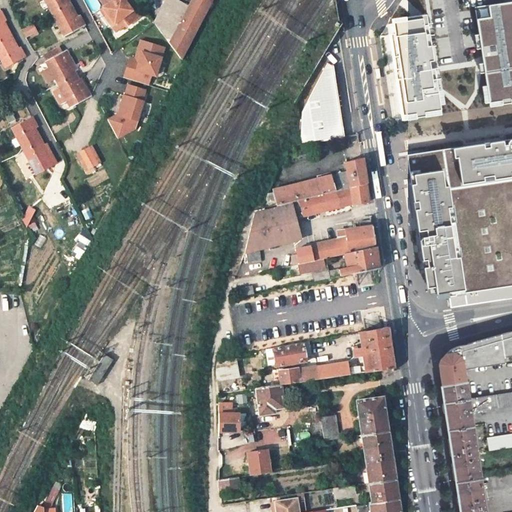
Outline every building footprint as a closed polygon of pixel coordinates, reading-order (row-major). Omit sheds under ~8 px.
[(64,0),(44,0),(63,35),(84,25),(79,16),(74,19),(64,0)] [(109,23),(114,30),(123,24),(124,26),(133,19),(128,11),(130,9),(128,5),(127,6),(124,2),(125,2),(123,0),(99,0),(104,6),(102,7),(112,21),(109,23)] [(206,0),(190,0),(189,4),(178,0),(164,0),(152,22),(171,56),(206,0)] [(511,1),(475,7),(491,108),(511,105),(511,1)] [(5,66),(20,57),(24,55),(22,51),(20,47),(18,48),(13,38),(10,40),(5,30),(7,29),(3,20),(4,20),(5,19),(3,14),(1,10),(0,10),(0,58),(5,66)] [(444,114),(429,13),(386,19),(401,121),(444,114)] [(19,27),(24,36),(31,32),(30,31),(34,29),(30,22),(19,27)] [(158,78),(165,48),(139,42),(135,59),(130,57),(125,80),(150,85),(152,77),(158,78)] [(56,46),(40,56),(43,61),(59,50),(56,46)] [(55,79),(69,106),(89,95),(85,87),(83,88),(78,78),(75,80),(70,71),(75,69),(70,60),(66,51),(46,62),(49,69),(42,72),(47,82),(55,79)] [(332,69),(324,66),(302,110),(302,114),(306,121),(301,130),(300,144),(343,138),(332,69)] [(135,130),(148,92),(128,85),(118,116),(107,120),(117,141),(135,130)] [(15,119),(10,110),(3,113),(8,122),(15,119)] [(20,144),(36,173),(55,163),(50,154),(45,156),(32,128),(36,126),(31,117),(12,127),(16,136),(12,138),(16,147),(20,144)] [(452,149),(404,156),(407,176),(405,176),(407,190),(409,189),(411,203),(410,203),(411,212),(413,211),(416,232),(418,248),(420,262),(419,262),(420,270),(421,270),(425,290),(433,289),(434,297),(435,303),(446,301),(446,299),(453,298),(453,300),(463,298),(465,309),(511,301),(511,139),(487,143),(487,142),(481,143),(481,144),(458,148),(452,149)] [(92,145),(85,149),(94,165),(102,161),(92,145)] [(85,149),(77,154),(86,170),(94,165),(85,149)] [(362,158),(344,162),(350,187),(365,183),(362,158)] [(332,191),(350,187),(346,172),(329,176),(332,191)] [(260,209),(332,191),(329,176),(274,190),(274,192),(257,191),(260,209)] [(368,201),(365,183),(350,187),(332,191),(260,209),(251,230),(243,250),(296,241),(291,217),(302,214),(302,216),(352,204),(368,201)] [(369,227),(368,221),(359,222),(359,228),(344,230),(346,237),(347,242),(342,243),(341,238),(308,244),(295,249),(297,263),(311,260),(322,258),(344,253),(347,253),(375,247),(373,232),(372,227),(369,227)] [(341,276),(344,275),(378,268),(376,259),(376,253),(375,247),(347,253),(348,259),(350,267),(347,268),(339,270),(341,276)] [(260,262),(258,251),(244,253),(246,264),(260,262)] [(324,269),(322,258),(311,260),(297,263),(300,275),(324,269)] [(312,275),(314,282),(318,281),(329,279),(327,272),(312,275)] [(251,285),(236,289),(238,297),(253,294),(251,285)] [(393,368),(389,345),(388,336),(387,328),(360,333),(361,341),(359,342),(354,345),(355,347),(351,347),(352,358),(361,356),(363,356),(365,366),(362,366),(347,369),(346,363),(277,372),(279,385),(314,379),(377,370),(393,368)] [(511,334),(509,335),(507,336),(505,336),(504,337),(502,339),(494,341),(495,342),(487,344),(481,346),(474,347),(468,349),(449,354),(449,357),(445,358),(443,360),(442,362),(441,363),(440,366),(441,371),(468,365),(474,364),(511,354),(511,334)] [(301,344),(304,357),(310,356),(308,343),(301,344)] [(304,357),(301,344),(271,349),(273,367),(305,363),(304,357)] [(449,354),(468,349),(467,344),(463,345),(459,346),(453,348),(448,351),(449,354)] [(511,357),(511,354),(474,364),(475,368),(482,367),(482,366),(484,366),(485,366),(486,367),(488,367),(487,365),(491,365),(491,366),(500,364),(499,360),(511,357)] [(112,360),(104,355),(89,380),(96,384),(112,360)] [(237,376),(233,356),(216,359),(214,369),(215,376),(216,380),(237,376)] [(441,371),(441,377),(464,373),(463,369),(468,368),(468,365),(441,371)] [(464,373),(441,377),(443,385),(466,383),(464,373)] [(444,404),(468,400),(466,383),(443,385),(441,386),(444,404)] [(283,408),(279,385),(254,388),(258,416),(269,414),(269,410),(283,408)] [(235,395),(237,404),(246,402),(244,393),(235,395)] [(511,393),(468,400),(444,404),(448,431),(473,428),(472,420),(478,419),(477,413),(511,407),(511,435),(487,440),(489,453),(511,449),(511,393)] [(355,400),(360,435),(386,431),(384,413),(381,396),(355,400)] [(228,415),(220,415),(220,429),(228,429),(228,415)] [(320,417),(324,440),(338,438),(334,415),(320,417)] [(448,431),(456,483),(480,479),(473,428),(448,431)] [(364,458),(390,454),(388,442),(386,431),(360,435),(364,458)] [(244,475),(267,473),(265,449),(242,450),(244,475)] [(392,466),(390,454),(364,458),(367,483),(394,479),(392,466)] [(239,493),(237,477),(216,480),(218,495),(239,493)] [(370,503),(397,499),(395,489),(394,479),(367,483),(370,503)] [(456,483),(459,505),(484,502),(482,488),(487,488),(487,484),(481,484),(480,479),(456,483)] [(352,485),(332,488),(333,497),(353,494),(352,485)] [(63,493),(65,511),(72,511),(70,493),(63,493)] [(297,511),(296,499),(273,502),(274,511),(297,511)] [(398,511),(397,499),(370,503),(368,503),(369,511),(398,511)] [(485,511),(484,502),(459,505),(459,511),(485,511)]
